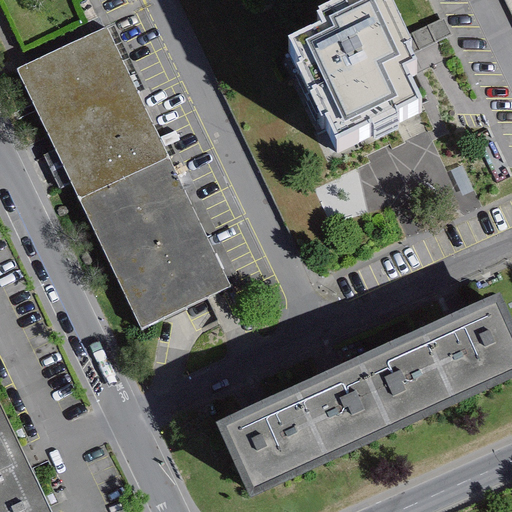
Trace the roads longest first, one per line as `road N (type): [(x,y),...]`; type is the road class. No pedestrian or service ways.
road 1 (residential): [(315,342),(143,0)]
road 2 (residential): [(0,153),(128,418)]
road 3 (residential): [(511,248),(315,342)]
road 4 (residential): [(315,342),(128,418)]
road 5 (tertiary): [(511,462),(400,511)]
